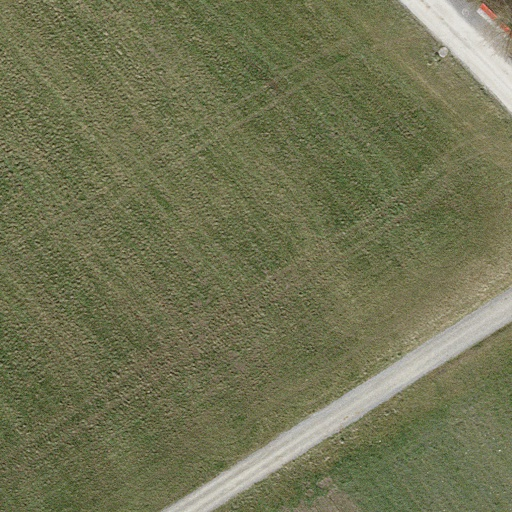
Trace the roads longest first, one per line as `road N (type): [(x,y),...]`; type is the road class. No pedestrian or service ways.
road 1 (track): [(511,309),(193,511)]
road 2 (track): [(422,0),(511,85)]
